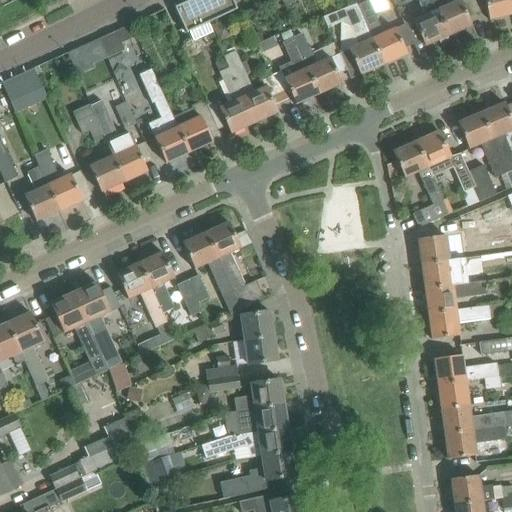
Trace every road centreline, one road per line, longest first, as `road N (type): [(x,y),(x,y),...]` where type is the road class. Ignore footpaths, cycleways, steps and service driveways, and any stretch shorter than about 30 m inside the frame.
road 1 (residential): [(368,119),(394,239),(430,511)]
road 2 (residential): [(245,178),(294,288),(344,511)]
road 3 (residential): [(0,282),(245,178)]
road 4 (residential): [(368,119),(511,56)]
road 5 (residential): [(0,62),(128,0)]
road 6 (residential): [(245,178),(368,119)]
